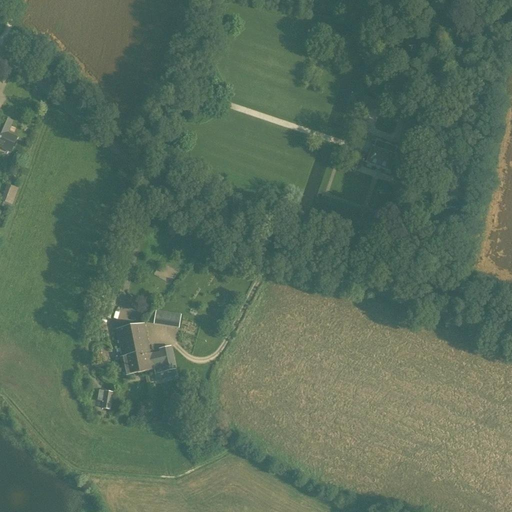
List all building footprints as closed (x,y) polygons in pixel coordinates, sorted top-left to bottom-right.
[(407,10),(412,0),(393,0),(392,3),(407,10)] [(435,147),(439,132),(425,127),(430,113),(416,109),(407,138),(435,147)] [(0,127),(0,146),(12,152),(17,139),(8,135),(13,123),(4,119),(0,127)] [(394,157),(396,149),(376,142),(373,150),(372,150),(370,157),(365,155),(362,162),(368,164),(389,172),(394,157)] [(0,205),(11,209),(19,188),(7,184),(0,203),(0,205)] [(164,231),(174,237),(180,228),(170,221),(164,231)] [(181,315),(156,311),(154,325),(179,329),(181,315)] [(155,375),(175,370),(170,348),(159,350),(160,354),(152,356),(151,354),(150,354),(144,325),(138,326),(144,358),(142,358),(145,372),(154,370),(155,375)] [(144,358),(138,326),(116,330),(122,358),(121,358),(125,376),(145,372),(142,358),(144,358)] [(110,411),(113,394),(105,392),(100,391),(98,401),(103,403),(102,409),(110,411)]
